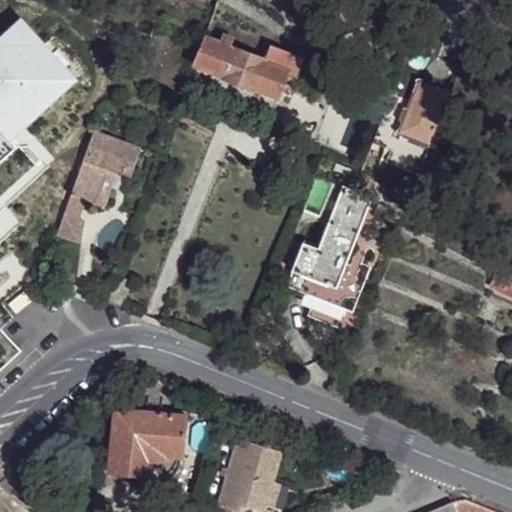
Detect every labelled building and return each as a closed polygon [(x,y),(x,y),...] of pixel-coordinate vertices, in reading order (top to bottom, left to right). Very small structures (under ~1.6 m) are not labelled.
[(0,163),(17,148),(19,146),(15,132),(22,120),(78,64),(19,7),(0,23),(0,163)] [(204,37),(193,66),(219,76),(218,78),(251,91),(253,89),(274,98),(284,75),(286,71),(266,61),(204,37)] [(273,47),(266,61),(286,71),(284,75),(296,81),(306,60),(273,47)] [(396,129),(394,135),(427,148),(448,90),(415,78),(396,129)] [(380,123),(372,143),(389,149),(394,135),(396,129),(380,123)] [(97,128),(86,158),(119,170),(132,174),(144,144),(97,128)] [(389,149),(384,162),(415,175),(427,148),(394,135),(389,149)] [(86,158),(74,193),(88,197),(106,204),(119,170),(86,158)] [(415,175),(384,162),(382,170),(412,183),(415,175)] [(305,250),(290,286),(346,309),(357,282),(361,284),(368,266),(346,257),(369,201),(341,190),(315,252),(305,250)] [(88,197),(74,193),(67,212),(59,234),(78,241),(87,219),(80,217),(88,197)] [(511,281),(497,274),(490,288),(511,298),(511,281)] [(117,275),(106,299),(120,305),(130,279),(117,275)] [(113,409),(107,473),(149,476),(149,485),(156,485),(164,483),(173,478),(180,469),(183,458),(187,416),(113,409)] [(237,437),(214,511),(244,511),(246,506),(262,511),(280,451),(237,437)] [(453,498),(419,511),(457,511),(457,509),(455,502),(453,498)] [(501,511),(467,498),(455,502),(457,509),(465,511),(501,511)]
